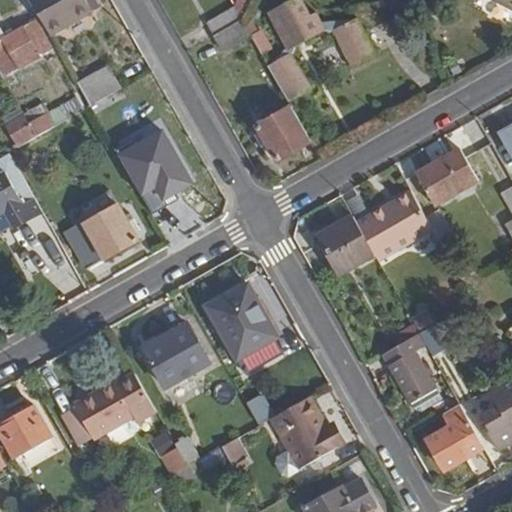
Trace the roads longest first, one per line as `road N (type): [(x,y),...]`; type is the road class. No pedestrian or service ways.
road 1 (residential): [(264,221),(426,511)]
road 2 (residential): [(264,221),(0,371)]
road 3 (residential): [(511,81),(264,221)]
road 4 (residential): [(134,0),(264,221)]
